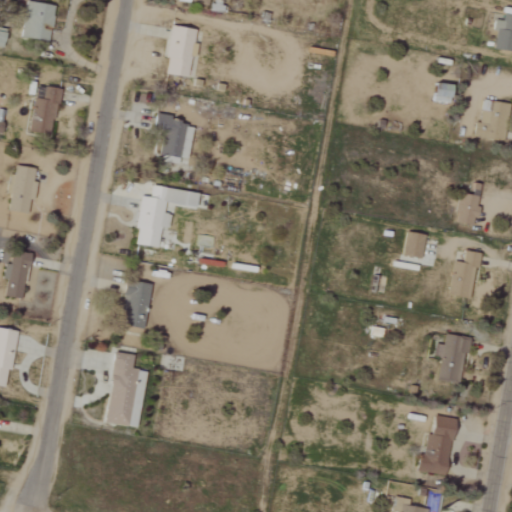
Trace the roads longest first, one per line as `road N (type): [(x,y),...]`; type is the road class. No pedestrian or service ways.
road 1 (residential): [(31,511),(125,0)]
road 2 (tertiary): [(486,511),(511,369)]
